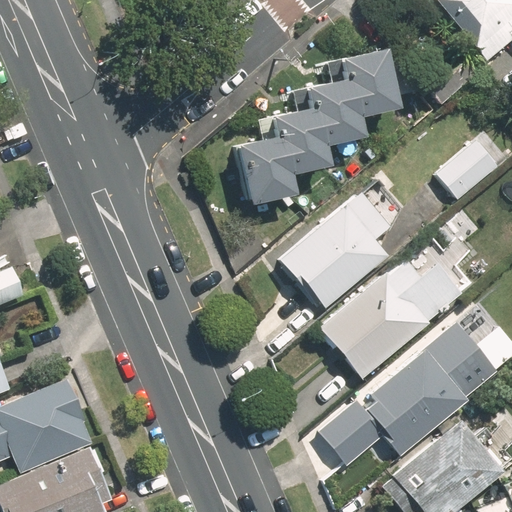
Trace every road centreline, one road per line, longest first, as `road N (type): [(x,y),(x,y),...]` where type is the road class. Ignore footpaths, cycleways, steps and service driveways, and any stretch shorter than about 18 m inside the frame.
road 1 (secondary): [(236,511),(91,170)]
road 2 (residential): [(295,0),(91,170)]
road 3 (secondary): [(91,170),(18,0)]
